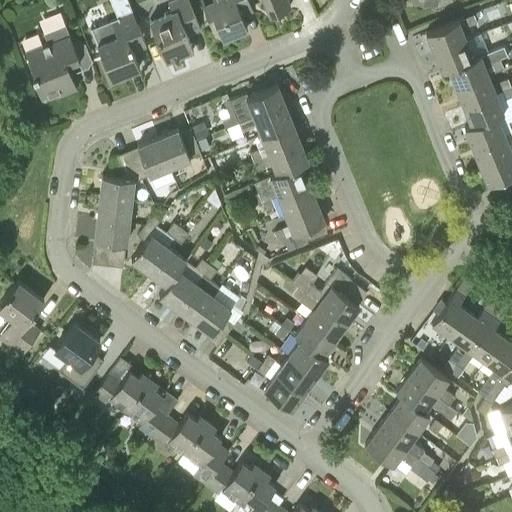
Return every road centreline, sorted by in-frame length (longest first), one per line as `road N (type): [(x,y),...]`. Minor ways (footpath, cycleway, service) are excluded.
road 1 (residential): [(305,450),(70,275),(56,247),(74,137),(329,26)]
road 2 (residential): [(426,288),(369,241),(318,112),(319,100),(353,81)]
road 3 (residential): [(305,450),(426,288)]
road 4 (residential): [(482,214),(460,195),(406,59)]
road 5 (tertiary): [(128,511),(0,421)]
